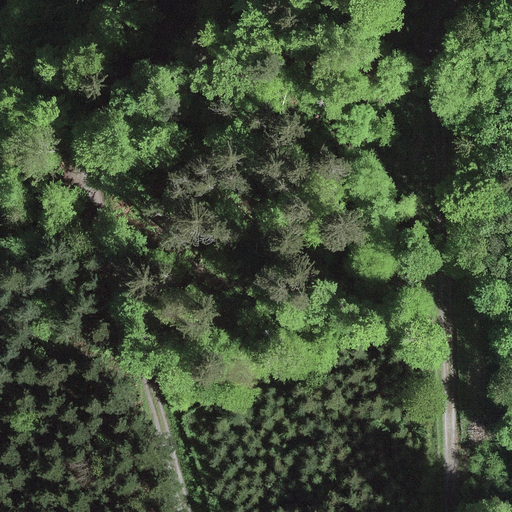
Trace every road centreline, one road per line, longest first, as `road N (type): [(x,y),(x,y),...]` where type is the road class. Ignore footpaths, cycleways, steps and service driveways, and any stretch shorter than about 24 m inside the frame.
road 1 (track): [(205,0),(121,95),(86,150),(152,323),(199,511)]
road 2 (track): [(457,511),(445,194),(429,70),(451,24),(482,0)]
